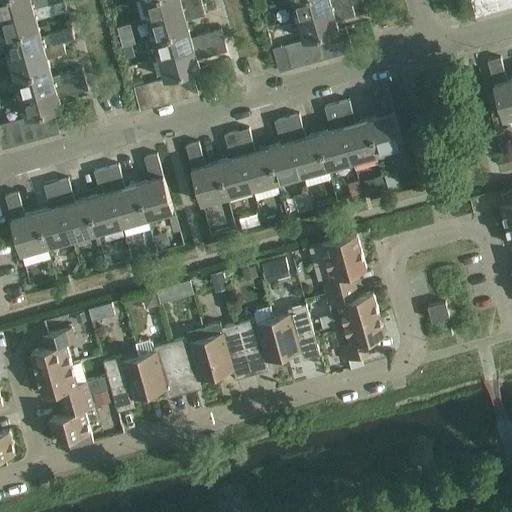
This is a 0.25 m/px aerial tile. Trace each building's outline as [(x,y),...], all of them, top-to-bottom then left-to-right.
[(65,0),(59,0),(0,16),(0,18),(5,37),(40,27),(38,19),(68,10),(65,0)] [(0,0),(0,16),(59,0),(0,0)] [(144,0),(149,17),(202,2),(201,0),(144,0)] [(294,0),(299,19),(353,4),(352,0),(294,0)] [(488,13),(484,0),(472,0),(477,17),(488,13)] [(499,10),(495,0),(484,0),(488,13),(499,10)] [(508,0),(495,0),(499,10),(510,7),(508,0)] [(206,14),(202,2),(149,17),(154,37),(189,27),(187,19),(206,14)] [(356,14),(353,4),(299,19),(305,39),(307,39),(318,36),(329,33),(340,30),(337,20),(356,14)] [(76,39),(73,27),(42,36),(40,27),(5,37),(10,56),(64,42),(76,39)] [(160,57),(225,38),(222,28),(192,36),(189,27),(154,37),(147,39),(152,59),(160,57)] [(353,51),(346,28),(340,30),(329,33),(335,55),(353,51)] [(335,55),(329,33),(318,36),(324,58),(335,55)] [(324,58),(318,36),(307,39),(313,61),(324,58)] [(198,58),(228,50),(225,38),(160,57),(166,78),(169,77),(180,74),(193,71),(201,68),(198,58)] [(313,61),(307,39),(305,39),(296,42),(302,65),(313,61)] [(67,53),(64,42),(10,56),(16,76),(50,66),(48,58),(67,53)] [(302,65),(296,42),(285,45),(291,68),(302,65)] [(291,68),(285,45),(273,48),(279,71),(291,68)] [(124,69),(151,60),(147,49),(120,58),(124,69)] [(511,77),(508,78),(502,57),(489,61),(505,118),(511,116),(511,77)] [(86,78),(83,67),(53,76),(50,66),(16,76),(21,95),(86,78)] [(199,93),(193,71),(180,74),(187,97),(199,93)] [(187,97),(180,74),(169,77),(175,100),(187,97)] [(169,77),(166,78),(158,80),(164,103),(175,100),(169,77)] [(59,98),(89,89),(86,78),(21,95),(27,117),(31,116),(42,113),(54,109),(62,107),(59,98)] [(164,103),(158,80),(146,83),(153,106),(164,103)] [(153,106),(146,83),(135,87),(141,109),(153,106)] [(0,103),(14,99),(10,88),(0,91),(0,103)] [(388,89),(375,93),(379,110),(367,114),(380,158),(384,157),(382,152),(404,146),(388,89)] [(380,158),(367,114),(354,117),(349,100),(338,103),(353,160),(374,154),(376,160),(380,158)] [(353,160),(338,103),(325,107),(330,124),(318,128),(330,172),(334,171),(333,166),(353,160)] [(60,132),(54,109),(42,113),(49,136),(60,132)] [(49,136),(42,113),(31,116),(37,139),(49,136)] [(330,172),(318,128),(304,131),(299,114),(287,117),(302,174),(323,168),(325,174),(330,172)] [(37,139),(31,116),(27,117),(20,119),(26,142),(37,139)] [(302,174),(287,117),(275,121),(280,138),(267,141),(280,186),(283,185),(282,180),(302,174)] [(26,142),(20,119),(8,122),(15,145),(26,142)] [(15,145),(8,122),(0,124),(0,138),(3,149),(15,145)] [(280,186),(267,141),(254,145),(249,128),(237,131),(252,188),(274,182),(275,187),(280,186)] [(252,188),(237,131),(225,134),(230,152),(217,155),(229,200),(233,199),(232,193),(252,188)] [(229,200),(217,155),(204,159),(199,141),(186,144),(202,202),(223,196),(225,201),(229,200)] [(173,211),(157,153),(144,157),(149,175),(136,178),(149,224),(154,222),(152,217),(173,211)] [(149,224),(136,178),(124,182),(119,164),(106,167),(123,225),(144,220),(145,225),(149,224)] [(123,225),(106,167),(94,171),(99,189),(87,192),(99,238),(104,236),(103,231),(123,225)] [(99,238),(87,192),(74,196),(69,178),(57,181),(73,240),(94,234),(95,239),(99,238)] [(73,240),(57,181),(45,185),(50,203),(37,206),(49,251),(54,250),(52,245),(73,240)] [(511,189),(509,191),(511,201),(501,204),(507,225),(511,223),(511,189)] [(49,251),(37,206),(24,210),(19,192),(7,195),(23,254),(44,248),(45,253),(49,251)] [(368,268),(361,246),(358,233),(323,243),(327,256),(333,277),(323,279),(327,292),(351,285),(348,274),(368,268)] [(259,275),(263,294),(289,289),(284,269),(259,275)] [(218,274),(196,278),(201,302),(222,298),(218,274)] [(233,281),(236,296),(256,292),(253,277),(233,281)] [(355,297),(351,285),(327,292),(336,325),(345,323),(380,313),(374,292),(355,297)] [(116,314),(113,301),(90,308),(93,320),(116,314)] [(446,301),(436,303),(429,305),(432,320),(450,315),(446,301)] [(290,313),(274,317),(285,355),(303,350),(302,344),(306,343),(310,357),(321,353),(307,303),(289,308),(290,313)] [(285,355),(274,317),(271,306),(258,309),(255,313),(256,317),(239,322),(253,372),(264,370),(260,356),(265,355),(266,361),(285,355)] [(386,335),(380,313),(345,323),(351,343),(342,346),(346,359),(370,352),(367,340),(386,335)] [(243,375),(253,372),(239,322),(222,327),(223,331),(207,336),(218,374),(236,369),(235,363),(239,362),(243,375)] [(32,351),(38,373),(73,363),(67,343),(76,340),(73,327),(49,334),(52,346),(32,351)] [(218,374),(207,336),(191,341),(189,336),(172,341),(186,391),(197,388),(193,375),(198,374),(199,379),(218,374)] [(176,394),(186,391),(172,341),(155,346),(154,341),(150,339),(137,343),(140,355),(151,393),(169,388),(167,382),(172,381),(176,394)] [(151,393),(140,355),(124,359),(122,355),(104,360),(109,375),(112,388),(119,410),(130,407),(126,394),(130,392),(132,398),(151,393)] [(79,383),(73,363),(38,373),(44,394),(64,389),(67,401),(92,394),(112,388),(109,375),(79,383)] [(95,407),(92,394),(67,401),(70,413),(51,418),(57,440),(69,437),(72,448),(82,445),(79,434),(92,430),(86,409),(95,407)] [(0,432),(0,456),(17,451),(11,429),(0,432)]
